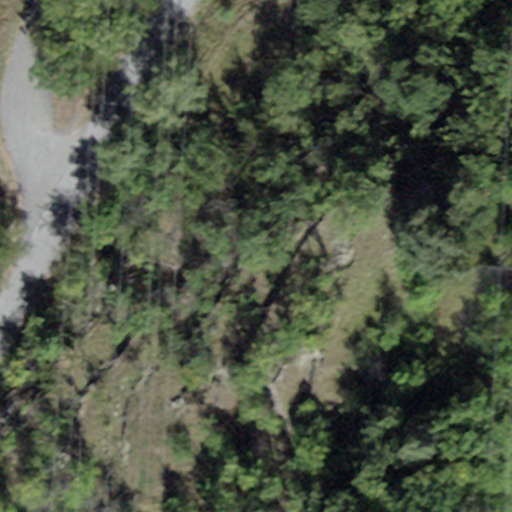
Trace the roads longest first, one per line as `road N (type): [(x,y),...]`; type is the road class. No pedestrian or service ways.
road 1 (unclassified): [(61,253),(127,121),(208,0)]
road 2 (unclassified): [(61,253),(30,147),(41,71),(71,0)]
